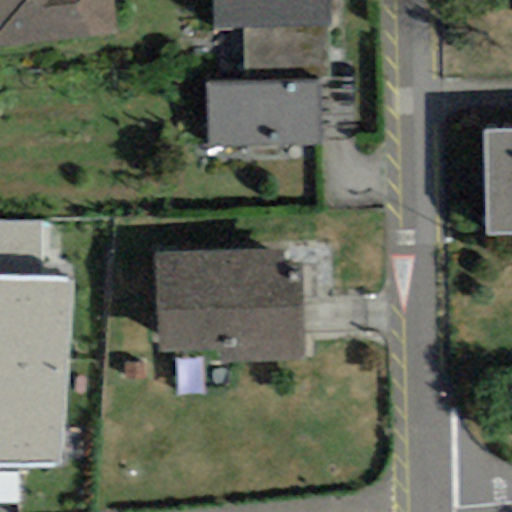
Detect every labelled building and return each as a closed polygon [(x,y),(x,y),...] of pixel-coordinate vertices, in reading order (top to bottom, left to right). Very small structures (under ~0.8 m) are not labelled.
[(0,0),(0,49),(117,35),(113,0),(0,0)] [(212,0),(214,30),(244,29),(326,26),(330,25),(328,0),(212,0)] [(328,80),(326,26),(244,29),(246,82),(318,80),(328,80)] [(246,82),(205,84),(206,147),(320,145),(318,80),(246,82)] [(511,129),(485,130),(486,236),(511,235),(511,129)] [(0,221),(0,278),(42,280),(43,223),(0,221)] [(304,360),(301,263),(283,264),(282,251),(156,256),(160,354),(220,351),(220,364),(304,360)] [(0,278),(0,364),(69,365),(72,280),(42,280),(0,278)] [(202,396),(201,360),(175,361),(177,397),(202,396)] [(145,363),(125,362),(124,381),(144,381),(145,363)] [(0,462),(62,464),(69,365),(0,364),(0,462)] [(18,472),(0,472),(0,503),(19,503),(18,472)]
